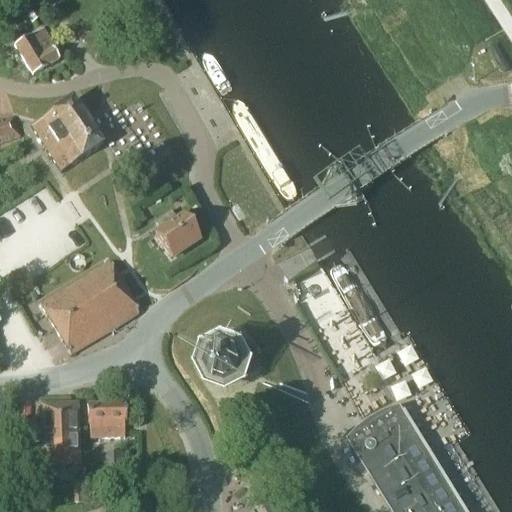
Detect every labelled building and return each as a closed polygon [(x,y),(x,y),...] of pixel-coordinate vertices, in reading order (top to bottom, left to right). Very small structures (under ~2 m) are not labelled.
[(42,20),(34,8),(23,14),(31,26),(42,20)] [(53,49),(42,30),(13,48),(31,77),(57,62),(50,51),(53,49)] [(101,149),(70,102),(40,122),(39,121),(29,128),(59,176),(101,149)] [(0,121),(0,145),(18,139),(10,118),(0,121)] [(175,222),(169,213),(153,224),(159,233),(153,237),(169,260),(198,241),(182,217),(175,222)] [(137,316),(106,265),(39,306),(69,358),(137,316)] [(234,353),(222,350),(210,355),(206,368),(212,380),(224,384),(236,378),(240,366),(234,353)] [(125,425),(124,405),(86,406),(86,426),(88,426),(89,441),(124,440),(123,425),(125,425)] [(77,468),(76,406),(38,408),(39,456),(12,457),(12,479),(42,479),(42,469),(77,468)] [(357,454),(358,456),(359,457),(360,458),(361,459),(362,460),(363,461),(364,462),(371,473),(369,474),(368,475),(368,476),(368,477),(373,485),(388,510),(389,510),(390,511),(391,511),(458,511),(399,415),(369,434),(368,434),(369,435),(362,438),(358,443),(358,444),(357,446),(357,447),(357,448),(357,450),(357,451),(357,453),(357,454)] [(122,474),(121,454),(105,454),(106,475),(122,474)]
